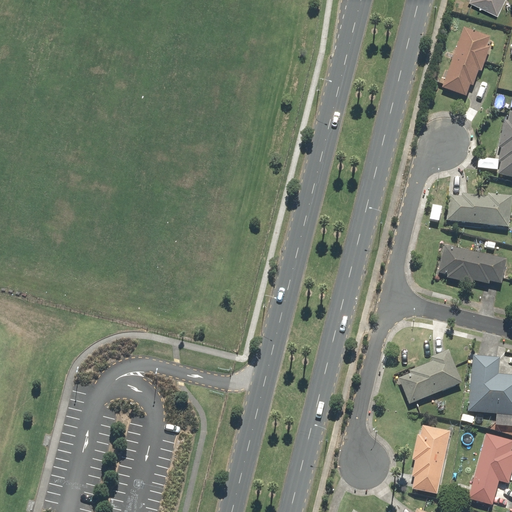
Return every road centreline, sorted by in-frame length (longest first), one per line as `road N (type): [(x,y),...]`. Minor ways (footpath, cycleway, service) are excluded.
road 1 (primary): [(419,0),(290,511)]
road 2 (primary): [(233,511),(360,0)]
road 3 (residential): [(389,296),(358,428),(363,466)]
road 4 (residential): [(447,138),(425,161),(389,296)]
road 5 (residential): [(389,296),(511,330)]
